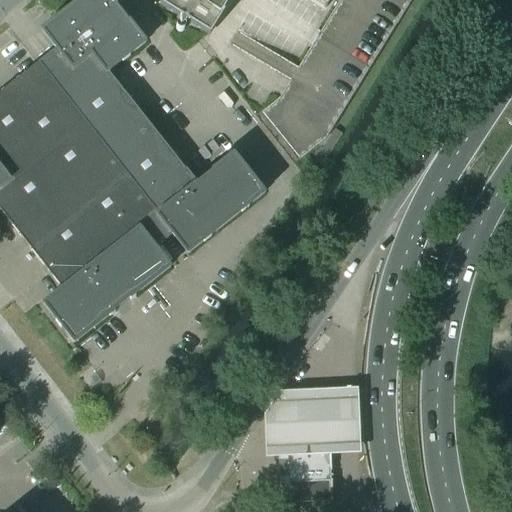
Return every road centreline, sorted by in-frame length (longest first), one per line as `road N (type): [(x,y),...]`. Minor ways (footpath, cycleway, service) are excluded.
road 1 (unclassified): [(460,148),(382,218),(221,460),(164,511)]
road 2 (secondary): [(460,148),(411,237),(388,314),(381,409),(398,511)]
road 3 (secondary): [(448,511),(434,436),(436,352),(458,267),(511,170)]
road 4 (unclassified): [(128,511),(0,350)]
